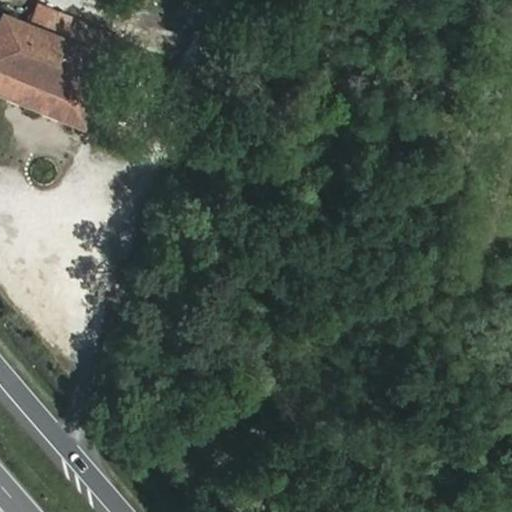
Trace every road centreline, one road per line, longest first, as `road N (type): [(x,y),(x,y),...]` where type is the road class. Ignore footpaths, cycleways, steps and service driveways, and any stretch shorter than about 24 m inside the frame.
road 1 (unknown): [(232,0),(146,182),(109,305),(86,471)]
road 2 (primary): [(121,511),(0,366)]
